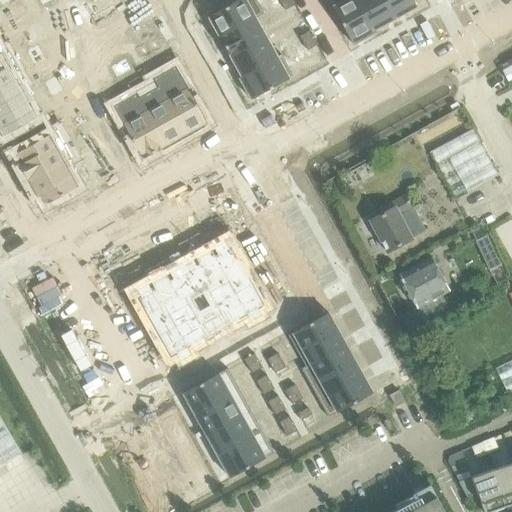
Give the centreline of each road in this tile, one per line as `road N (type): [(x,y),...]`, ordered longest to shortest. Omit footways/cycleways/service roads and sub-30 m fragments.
road 1 (residential): [(229,154),(307,301),(63,442)]
road 2 (residential): [(229,154),(139,192),(0,268)]
road 3 (residential): [(451,49),(297,136),(229,154)]
road 4 (residential): [(287,511),(404,452),(430,451)]
road 5 (unclassified): [(63,442),(0,327)]
road 6 (residential): [(511,164),(451,49)]
